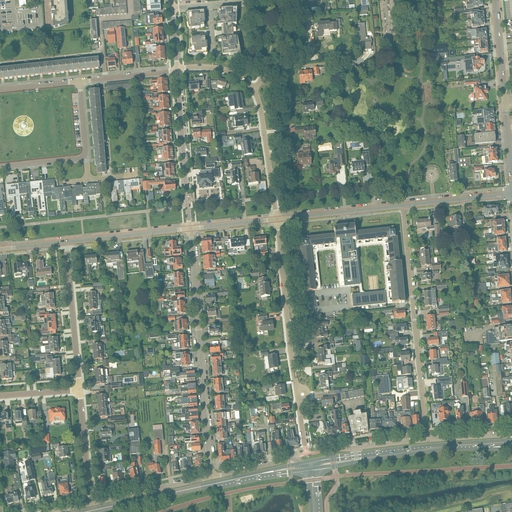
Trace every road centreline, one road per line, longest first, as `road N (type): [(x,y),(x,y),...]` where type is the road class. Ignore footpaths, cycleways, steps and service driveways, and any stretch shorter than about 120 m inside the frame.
road 1 (residential): [(212,477),(189,228)]
road 2 (residential): [(426,440),(404,205)]
road 3 (residential): [(296,390),(276,219)]
road 4 (residential): [(189,228),(176,69)]
road 5 (secondary): [(509,439),(356,455)]
road 6 (residential): [(79,389),(65,242)]
road 7 (residential): [(276,219),(404,205)]
road 8 (residential): [(65,242),(189,228)]
road 9 (residential): [(212,477),(94,503)]
